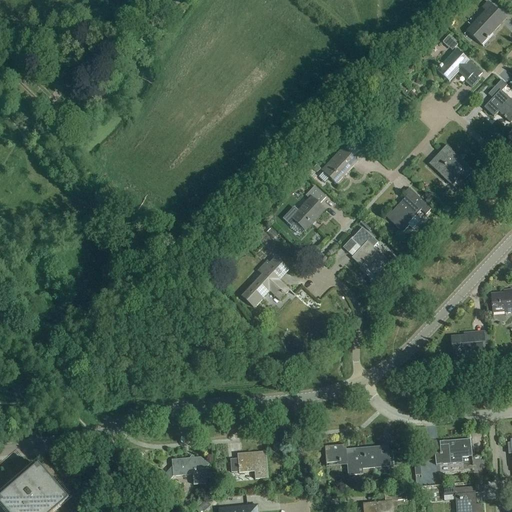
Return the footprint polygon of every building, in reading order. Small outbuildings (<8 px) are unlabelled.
[(485,12),(466,32),(481,46),(486,40),(487,41),(489,39),(488,39),(491,35),(492,35),(507,20),(488,3),(482,9),(485,12)] [(457,46),(448,37),(442,43),(449,50),(451,48),(453,51),(457,46)] [(440,69),(437,72),(449,83),(458,73),(467,81),(470,79),(474,83),(482,74),(469,62),(457,51),(442,67),(442,66),(439,69),(440,69)] [(60,89),(60,88),(47,75),(40,82),(21,64),(16,69),(10,75),(44,107),(44,106),(12,75),(21,65),(41,84),(47,77),(60,89)] [(493,100),(484,109),(494,118),(498,113),(504,118),(505,120),(510,124),(511,122),(511,102),(501,92),(506,86),(501,82),(488,96),(493,100)] [(74,101),(63,90),(62,91),(73,101),(57,118),(46,108),(46,109),(57,119),(74,101)] [(429,165),(451,186),(461,176),(466,180),(473,173),(446,147),(429,165)] [(324,173),(318,178),(324,184),(330,178),(336,185),(358,162),(353,158),(345,150),(344,149),(332,161),(323,172),(324,173)] [(299,212),(298,213),(294,209),(284,219),(291,226),(296,222),(305,231),(325,211),(320,206),(327,198),(315,187),(306,196),(310,200),(299,212)] [(387,219),(403,233),(409,227),(412,230),(420,222),(415,218),(421,211),(426,216),(431,210),(409,189),(405,194),(407,197),(387,219)] [(360,224),(367,230),(370,227),(363,221),(360,224)] [(361,249),(352,259),(362,269),(361,270),(373,282),(380,275),(379,274),(389,263),(373,248),(378,243),(362,229),(352,240),(352,239),(343,249),(348,254),(357,245),(361,249)] [(242,298),(254,309),(270,292),(280,302),(286,296),(284,293),(287,289),(279,281),(278,282),(276,280),(287,269),(275,258),(270,265),(267,262),(259,272),(263,276),(242,298)] [(491,296),(493,314),(505,313),(511,312),(511,291),(511,292),(511,294),(491,296)] [(468,337),(452,338),(453,354),(463,353),(463,354),(465,354),(465,358),(485,357),(484,352),(490,352),(489,345),(484,345),(483,333),(468,335),(468,337)] [(441,447),(442,454),(435,455),(436,466),(440,466),(441,473),(444,473),(444,474),(468,472),(468,479),(487,477),(485,456),(472,457),(470,440),(449,442),(443,442),(443,446),(441,447)] [(353,454),(347,454),(346,446),(325,447),(326,464),(339,463),(339,464),(341,464),(341,460),(347,460),(348,476),(363,475),(363,469),(391,467),(391,459),(382,460),(381,448),(353,450),(353,454)] [(238,455),(238,460),(231,461),(232,474),(239,473),(239,474),(255,473),(255,480),(268,479),(266,453),(238,455)] [(158,476),(167,484),(173,477),(193,476),(194,486),(207,485),(206,470),(207,469),(206,464),(201,459),(195,459),(192,460),(191,461),(189,460),(172,461),(172,467),(166,474),(163,471),(158,476)] [(0,498),(0,506),(5,511),(56,511),(69,501),(39,465),(0,498)] [(418,490),(432,489),(431,480),(417,481),(418,490)] [(443,488),(444,497),(455,496),(456,511),(482,511),(482,505),(476,506),(475,494),(475,488),(455,489),(455,487),(443,488)] [(385,503),(363,505),(363,511),(393,511),(392,502),(406,501),(405,493),(384,495),(385,503)] [(206,502),(200,508),(203,511),(205,511),(211,507),(210,506),(207,503),(206,502)]
